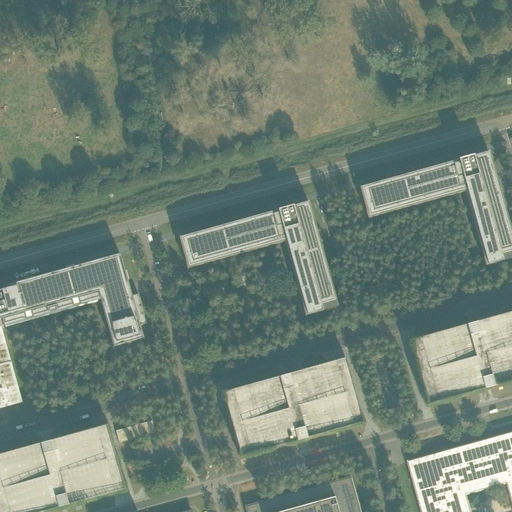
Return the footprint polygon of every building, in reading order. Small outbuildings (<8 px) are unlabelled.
[(467,194),(466,195),(467,195),(468,196),(487,265),(503,261),(501,255),(511,251),(511,241),(505,217),(497,189),(497,186),(498,186),(498,185),(498,184),(498,183),(497,182),(496,182),(487,152),(361,187),(369,217),(466,190),(467,194)] [(307,202),(180,237),(189,267),(286,240),(287,244),(286,244),(286,245),(287,246),(307,316),(322,311),(320,305),(334,301),(316,236),(317,236),(318,235),(318,234),(318,233),(317,233),(316,232),(315,232),(307,202)] [(128,285),(128,284),(120,254),(102,259),(102,258),(93,260),(94,261),(0,287),(0,319),(1,319),(4,327),(100,301),(100,300),(113,347),(143,339),(139,325),(146,323),(138,294),(128,297),(125,286),(128,285)] [(511,312),(468,325),(416,339),(409,341),(427,406),(482,391),(511,382),(511,312)] [(268,318),(272,332),(288,328),(288,327),(287,327),(283,314),(284,314),(284,313),(268,318)] [(0,407),(20,402),(0,329),(0,407)] [(234,438),(237,447),(240,458),(363,424),(345,359),(284,376),(222,393),(234,438)] [(152,421),(116,431),(119,443),(155,433),(152,421)] [(42,444),(0,455),(0,511),(45,511),(51,511),(56,509),(61,508),(65,507),(113,493),(125,490),(115,458),(113,451),(111,444),(106,426),(97,428),(50,442),(42,444)] [(511,511),(511,432),(407,462),(420,511),(511,511)] [(359,511),(350,478),(246,507),(247,511),(359,511)]
